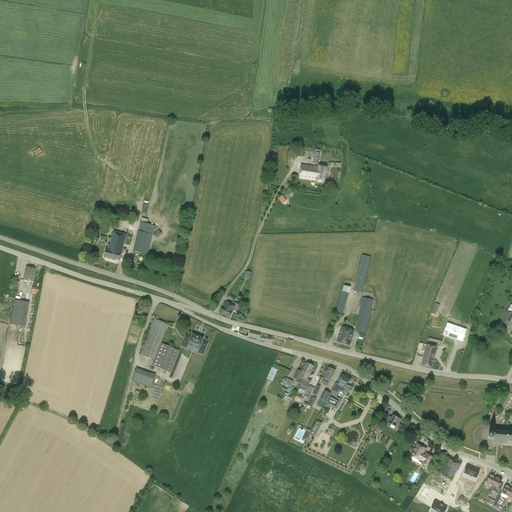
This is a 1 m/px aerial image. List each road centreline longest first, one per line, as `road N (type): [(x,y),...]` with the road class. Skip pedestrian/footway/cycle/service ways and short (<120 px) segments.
road 1 (unclassified): [(175,306),(238,336),(346,367),(442,444),(511,475)]
road 2 (tertiary): [(507,380),(365,357),(199,308)]
road 3 (unclassified): [(199,308),(0,237)]
road 4 (tertiary): [(175,306),(0,247)]
